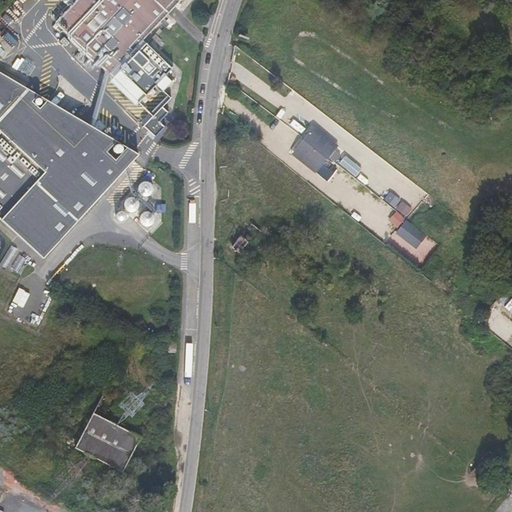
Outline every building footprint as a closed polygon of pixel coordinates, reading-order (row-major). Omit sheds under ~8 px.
[(83,0),(59,27),(88,52),(80,60),(96,74),(103,66),(116,78),(119,81),(125,74),(152,98),(171,75),(177,68),(146,41),(184,0),(83,0)] [(209,52),(203,51),(201,61),(207,63),(209,52)] [(0,206),(3,209),(0,212),(0,218),(46,259),(124,172),(133,162),(127,157),(118,166),(84,135),(75,145),(56,128),(47,138),(29,122),(38,112),(19,95),(26,88),(0,73),(0,206)] [(152,98),(125,74),(119,81),(146,105),(152,98)] [(26,88),(19,95),(38,112),(29,122),(47,138),(56,128),(75,145),(84,135),(118,166),(127,157),(133,162),(139,156),(26,88)] [(176,100),(173,97),(156,115),(159,118),(160,117),(160,118),(169,108),(176,100)] [(160,118),(160,117),(150,128),(162,139),(172,128),(166,123),(175,114),(169,108),(160,118)] [(335,155),(311,135),(305,143),(295,155),(319,174),(327,164),(335,155)] [(397,178),(388,190),(398,198),(407,185),(397,178)] [(146,197),(154,187),(145,180),(137,189),(146,197)] [(398,229),(395,233),(416,249),(426,235),(395,212),(388,221),(398,229)] [(270,240),(251,224),(232,247),(239,252),(245,245),(249,248),(252,244),(261,251),(270,240)] [(322,281),(287,253),(281,260),(285,264),(282,267),(303,285),(307,281),(316,288),(320,283),(322,281)] [(92,413),(84,429),(131,453),(139,437),(92,413)] [(131,453),(84,429),(74,447),(121,471),(131,453)]
